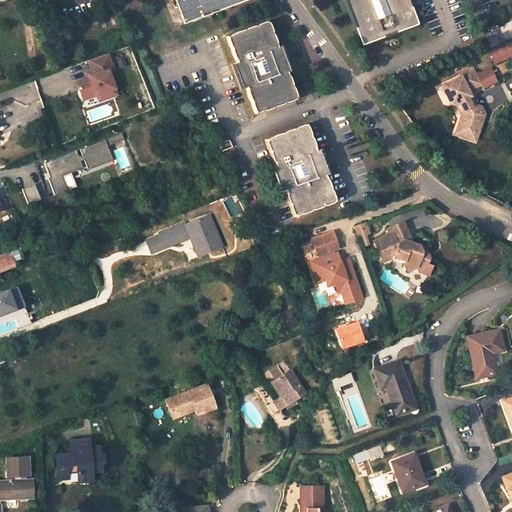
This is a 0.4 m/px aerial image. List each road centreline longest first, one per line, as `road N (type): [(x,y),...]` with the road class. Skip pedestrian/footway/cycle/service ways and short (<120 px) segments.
road 1 (residential): [(293,0),(394,144),(436,189),(511,231)]
road 2 (residential): [(511,287),(458,312),(437,344),(435,396),(480,511)]
